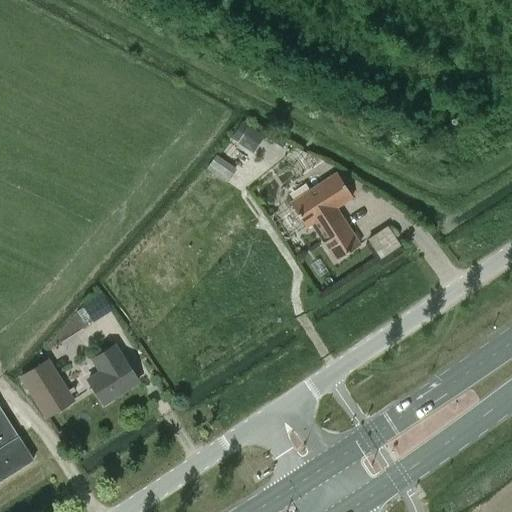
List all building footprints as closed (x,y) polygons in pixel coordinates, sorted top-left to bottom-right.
[(338,172),(291,202),(307,226),(312,222),(336,259),(359,245),(336,208),(353,196),(338,172)] [(383,224),(365,237),(380,258),(398,245),(383,224)] [(87,379),(103,404),(137,382),(113,345),(91,358),(99,371),(87,379)] [(74,400),(48,359),(21,376),(46,417),(74,400)] [(0,480),(34,459),(13,428),(8,431),(0,419),(0,480)]
